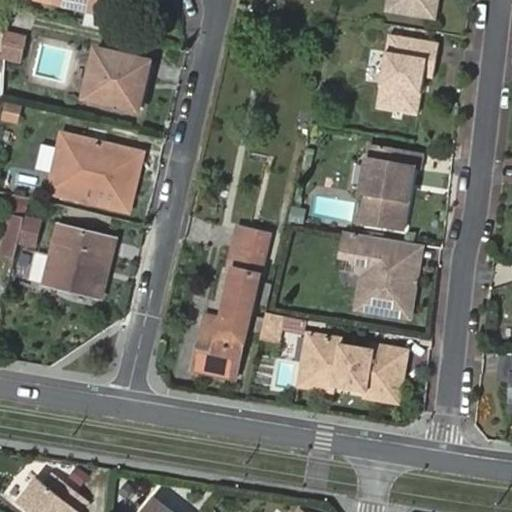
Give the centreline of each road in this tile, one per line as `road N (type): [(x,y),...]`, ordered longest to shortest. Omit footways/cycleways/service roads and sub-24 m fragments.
road 1 (residential): [(500,0),(442,459)]
road 2 (residential): [(125,408),(214,0)]
road 3 (tertiary): [(125,408),(380,450)]
road 4 (tertiary): [(0,387),(125,408)]
